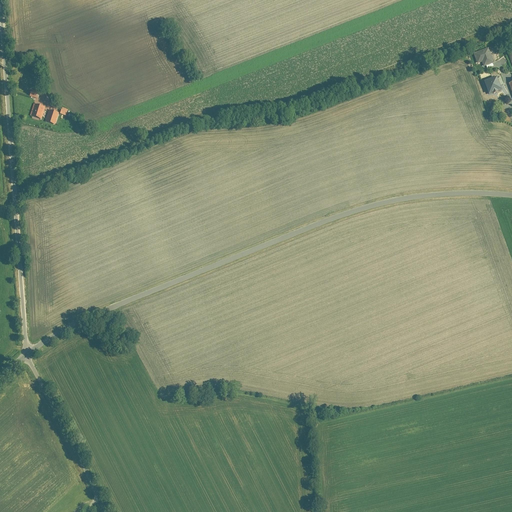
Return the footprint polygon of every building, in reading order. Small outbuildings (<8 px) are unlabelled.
[(488,49),(474,54),(476,59),(478,58),(480,62),(482,62),(484,67),(486,66),(487,69),(494,67),(488,49)] [(504,79),(497,81),(496,78),(484,82),(488,95),(507,88),(504,79)] [(33,90),(30,97),(39,100),(42,93),(33,90)] [(34,105),(30,118),(41,121),(44,108),(34,105)] [(49,111),(46,122),(56,125),(59,114),(49,111)]
